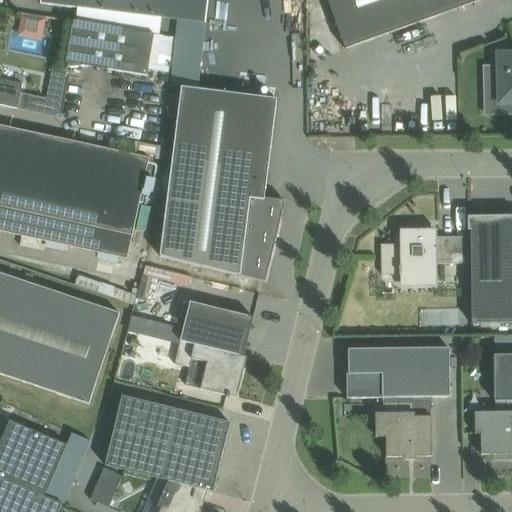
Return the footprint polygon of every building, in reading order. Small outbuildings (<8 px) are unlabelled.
[(40,0),(40,4),(159,18),(161,0),(40,0)] [(306,0),(307,1),(308,0),(327,0),(345,49),(483,0),(306,0)] [(24,14),(23,37),(46,38),(47,15),(24,14)] [(169,74),(174,39),(73,22),(66,63),(68,63),(68,68),(85,66),(147,76),(148,70),(169,74)] [(511,53),(497,54),(498,113),(511,112),(511,53)] [(276,87),(179,76),(159,244),(269,271),(286,194),(262,189),(276,87)] [(0,79),(0,104),(17,108),(54,116),(59,112),(61,102),(46,99),(20,94),(22,84),(0,79)] [(0,207),(1,208),(0,210),(0,231),(22,236),(66,246),(128,260),(133,237),(150,159),(16,129),(0,125),(0,207)] [(395,245),(381,246),(381,275),(403,275),(403,289),(437,288),(437,264),(471,264),(471,325),(511,323),(511,218),(472,219),(470,219),(470,237),(435,237),(435,234),(394,234),(395,245)] [(119,314),(4,275),(0,273),(0,374),(89,404),(119,314)] [(190,302),(174,364),(190,368),(185,386),(226,396),(226,397),(229,398),(230,397),(237,399),(247,358),(244,357),(253,318),(190,302)] [(449,398),(449,350),(348,350),(348,374),(347,374),(347,399),(413,398),(413,417),(386,417),(386,457),(432,457),(431,398),(449,398)] [(481,455),(511,454),(511,356),(494,357),(494,392),(495,412),(475,413),(475,434),(481,434),(481,455)] [(122,398),(106,466),(156,478),(165,480),(154,506),(146,503),(141,511),(200,511),(205,502),(203,501),(208,491),(230,423),(122,398)] [(0,511),(58,511),(62,504),(45,496),(67,446),(14,423),(0,455),(0,511)] [(104,469),(91,501),(108,508),(122,477),(104,469)] [(114,507),(124,510),(132,483),(122,480),(114,507)]
